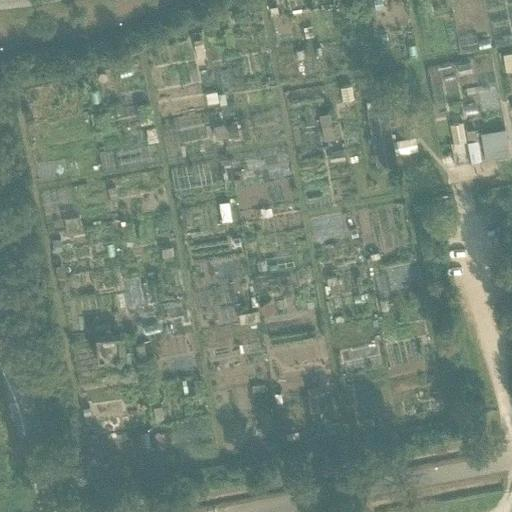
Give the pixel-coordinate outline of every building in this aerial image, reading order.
[(380,0),(376,0),(373,1),(375,10),(382,8),(380,0)] [(276,6),(269,7),(271,14),(277,13),(276,6)] [(200,39),(193,41),(195,49),(202,47),(200,39)] [(511,51),(503,53),(506,70),(511,68),(511,51)] [(458,75),(471,73),(469,61),(456,64),(458,75)] [(87,127),(93,126),(87,100),(78,102),(84,124),(86,123),(87,127)] [(375,165),(396,162),(386,106),(366,109),(375,165)] [(42,121),(53,119),(51,107),(40,109),(42,121)] [(329,113),(318,115),(321,127),(331,125),(329,113)] [(150,114),(143,115),(145,123),(152,122),(150,114)] [(40,138),(56,135),(53,122),(37,125),(40,138)] [(461,122),(449,124),(452,143),(465,141),(461,122)] [(235,124),(226,125),(228,137),(237,135),(235,124)] [(222,125),(213,127),(215,139),(225,137),(222,125)] [(153,127),(145,128),(148,142),(156,141),(153,127)] [(474,129),(465,130),(467,141),(476,139),(474,129)] [(506,142),(482,146),(485,160),(509,156),(506,142)] [(115,187),(107,189),(110,201),(117,199),(115,187)] [(77,216),(65,218),(67,229),(79,227),(77,216)] [(169,225),(158,227),(160,235),(171,233),(169,225)] [(63,264),(55,266),(57,277),(65,275),(63,264)] [(257,310),(239,313),(241,322),(258,319),(257,310)] [(96,360),(120,359),(119,335),(95,337),(96,360)] [(144,344),(136,345),(138,357),(146,356),(144,344)] [(319,386),(307,388),(309,396),(321,394),(319,386)] [(151,419),(163,417),(161,406),(149,409),(151,419)] [(130,413),(132,425),(144,423),(142,411),(130,413)] [(70,489),(81,487),(79,475),(67,478),(70,489)]
